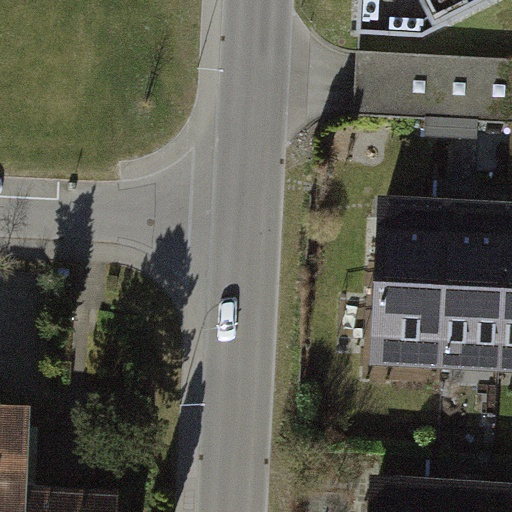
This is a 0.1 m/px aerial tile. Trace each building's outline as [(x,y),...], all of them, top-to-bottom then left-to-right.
[(353,0),(354,27),(423,26),(474,0),(353,0)] [(363,115),(511,118),(511,57),(364,55),(363,115)] [(371,372),(450,375),(464,178),(382,175),(371,372)] [(450,375),(511,378),(511,180),(464,178),(450,375)] [(0,511),(126,511),(127,487),(43,481),(46,434),(38,434),(38,400),(0,398),(0,511)] [(369,511),(443,511),(446,462),(372,459),(369,511)] [(443,511),(510,511),(511,496),(511,466),(446,462),(443,511)]
